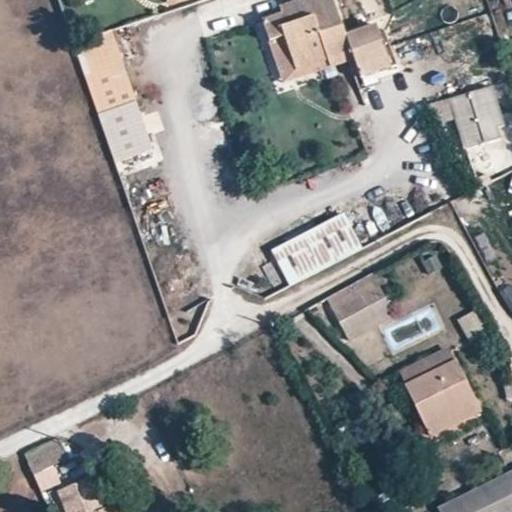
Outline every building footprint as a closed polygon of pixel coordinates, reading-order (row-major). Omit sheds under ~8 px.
[(358,55),(349,31),(337,0),(300,0),(283,7),(286,12),(270,18),(278,39),(289,36),(302,67),(333,57),(335,63),(346,59),(358,55)] [(419,15),(422,32),(440,28),(437,11),(419,15)] [(402,62),(395,42),(386,44),(379,22),(349,31),(358,55),(361,65),(391,55),(394,64),(402,62)] [(79,43),(110,165),(149,154),(118,33),(79,43)] [(289,36),(278,39),(291,78),(335,63),(333,57),(302,67),(289,36)] [(365,74),(394,64),(391,55),(361,65),(365,74)] [(488,140),(471,90),(452,96),(469,146),(488,140)] [(148,133),(162,129),(158,111),(144,114),(148,133)] [(269,249),(288,285),(362,249),(344,212),(269,249)] [(328,302),(347,339),(392,316),(373,279),(328,302)] [(458,316),(467,343),(490,335),(482,309),(458,316)] [(418,409),(430,435),(480,411),(457,363),(408,387),(418,409)] [(24,454),(32,473),(63,460),(55,440),(24,454)] [(511,511),(511,470),(438,507),(440,511),(511,511)] [(56,491),(65,511),(91,511),(101,507),(86,477),(56,491)]
